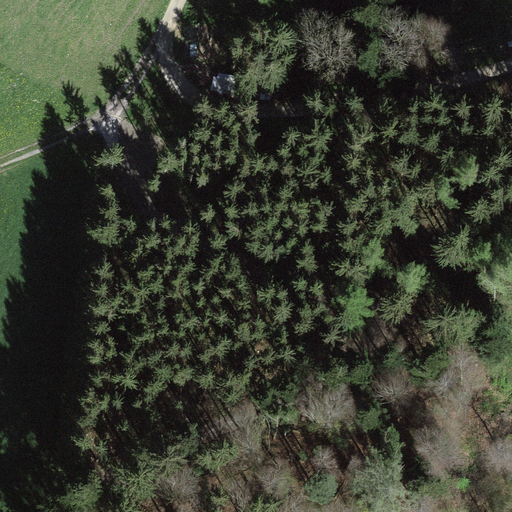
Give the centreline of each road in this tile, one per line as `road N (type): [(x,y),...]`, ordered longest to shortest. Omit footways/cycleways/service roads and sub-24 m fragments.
road 1 (track): [(179,0),(133,79),(207,101),(370,98),(511,63)]
road 2 (track): [(133,79),(99,119),(0,161)]
